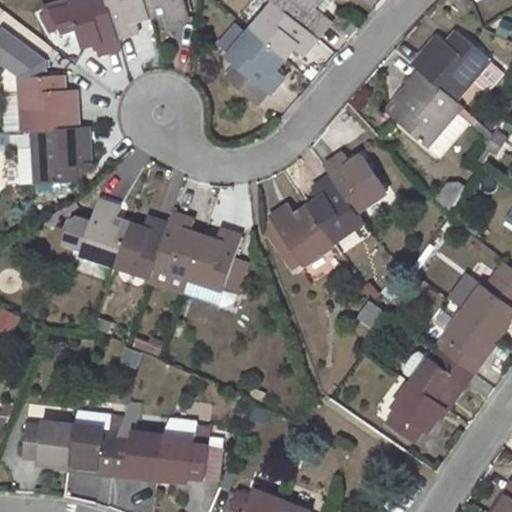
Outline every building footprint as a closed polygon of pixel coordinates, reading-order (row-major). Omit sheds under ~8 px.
[(82,0),(50,9),(62,33),(78,29),(82,46),(95,42),(98,53),(121,47),(118,36),(140,30),(136,19),(164,12),(167,22),(190,16),(185,0),(82,0)] [(273,0),(275,1),(227,57),(238,66),(245,72),(235,85),(258,104),(269,91),(271,93),(286,75),(276,68),(294,47),(303,55),(318,37),(309,30),(324,12),(334,0),(273,0)] [(324,12),(309,30),(318,37),(332,20),(324,12)] [(423,70),(397,99),(406,107),(396,118),(430,149),(466,107),(458,100),(491,59),(459,31),(448,43),(439,36),(415,63),(423,70)] [(238,66),(227,79),(235,85),(245,72),(238,66)] [(81,180),(80,164),(91,164),(89,125),(80,126),(78,89),(66,89),(65,74),(21,77),(24,130),(34,129),(37,183),(81,180)] [(364,223),(358,212),(389,191),(363,154),(352,162),(345,153),(326,167),(332,176),(314,188),(321,198),(297,214),(290,204),(271,217),(304,265),(364,223)] [(447,204),(459,185),(450,179),(438,199),(447,204)] [(219,240),(192,231),(196,220),(174,212),(170,223),(149,215),(145,227),(118,217),(122,206),(99,198),(81,253),(151,279),(156,265),(225,290),(243,236),(223,229),(219,240)] [(466,305),(482,279),(467,270),(451,296),(466,305)] [(397,411),(388,422),(415,443),(425,431),(428,434),(465,382),(468,384),(484,362),(481,359),(511,315),(511,285),(496,274),(487,286),(484,284),(447,335),(454,340),(438,362),(431,357),(394,408),(397,411)] [(357,320),(372,329),(384,308),(369,300),(357,320)] [(0,316),(0,328),(12,335),(21,316),(4,308),(0,316)] [(122,363),(138,368),(143,351),(126,347),(122,363)] [(0,446),(6,431),(5,430),(10,418),(0,413),(0,446)] [(27,423),(23,457),(39,459),(38,464),(100,469),(100,474),(127,476),(127,473),(191,481),(191,477),(206,478),(210,444),(195,442),(196,438),(132,431),(131,440),(104,436),(105,428),(43,420),(43,425),(27,423)] [(113,476),(112,490),(132,491),(133,478),(113,476)] [(511,511),(511,480),(505,492),(508,494),(496,511),(511,511)] [(312,511),(313,511),(255,488),(252,495),(238,490),(229,511),(312,511)]
